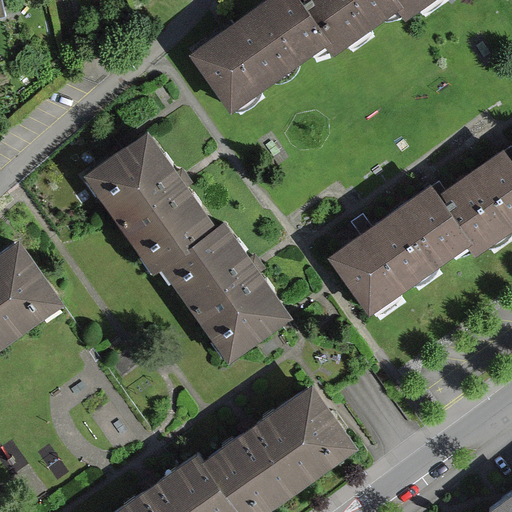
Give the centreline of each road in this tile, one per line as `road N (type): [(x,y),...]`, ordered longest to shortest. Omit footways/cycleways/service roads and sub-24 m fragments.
road 1 (residential): [(204,0),(0,182)]
road 2 (residential): [(360,511),(511,397)]
